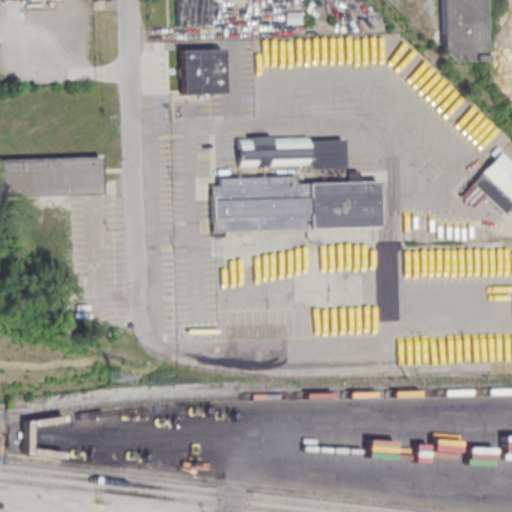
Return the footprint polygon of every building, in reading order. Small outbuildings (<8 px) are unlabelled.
[(175,0),(207,0),(209,28),(176,29),(175,0)] [(481,0),(483,64),(456,65),(441,50),(439,0),(481,0)] [(511,78),(490,79),(489,52),(511,51),(511,78)] [(177,54),(218,52),(220,96),(179,98),(177,54)] [(236,167),(235,138),(305,137),(305,166),(236,167)] [(306,143),(341,142),(342,170),(307,171),(306,143)] [(499,153),(511,165),(511,206),(502,217),(468,185),(499,153)] [(0,194),(0,158),(98,156),(99,192),(0,194)] [(210,234),(209,189),(216,188),(216,180),(292,178),(293,186),(375,184),(377,230),(307,232),(307,231),(210,234)]
